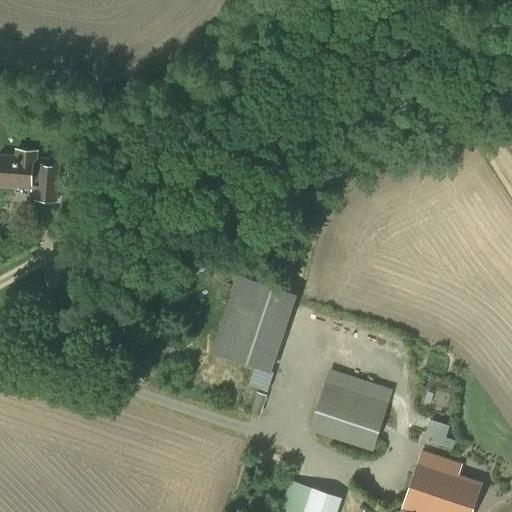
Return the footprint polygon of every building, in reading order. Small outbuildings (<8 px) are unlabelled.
[(35,187),(34,200),(49,201),(50,179),(56,179),(57,164),(34,163),(34,156),(0,153),(0,185),(32,188),(32,187),(35,187)] [(112,181),(109,169),(89,174),(92,191),(104,188),(103,183),(112,181)] [(45,279),(57,306),(85,294),(73,267),(45,279)] [(304,300),(246,280),(218,357),(275,378),(304,300)] [(329,368),(309,429),(373,451),(393,389),(329,368)] [(454,440),(457,420),(436,418),(433,438),(454,440)] [(471,511),(482,481),(459,474),(462,465),(422,451),(403,507),(402,507),(399,511),(471,511)] [(280,511),(337,511),(343,497),(291,480),(280,511)]
